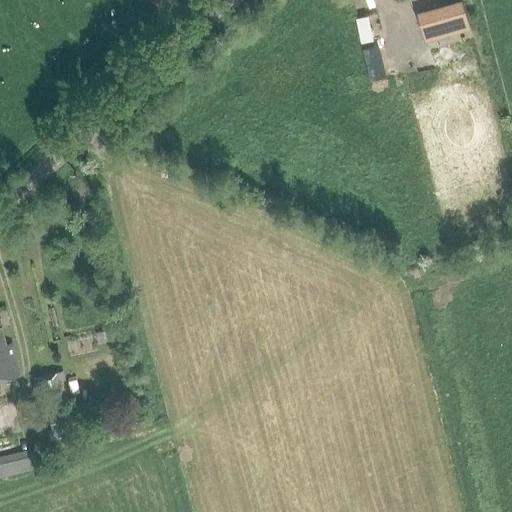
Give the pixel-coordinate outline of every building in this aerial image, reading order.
[(467,0),(461,0),(422,13),(431,41),(476,26),(467,0)] [(361,16),(365,42),(378,40),(374,14),(361,16)] [(374,79),(391,75),(382,44),(366,48),(374,79)] [(0,380),(19,376),(11,343),(5,344),(1,326),(0,326),(0,380)] [(70,405),(63,371),(34,378),(41,412),(70,405)] [(48,416),(52,430),(75,424),(71,410),(48,416)] [(0,477),(42,466),(36,446),(0,455),(0,477)]
